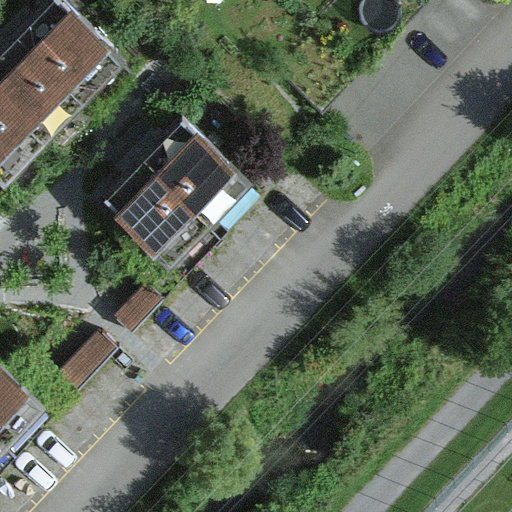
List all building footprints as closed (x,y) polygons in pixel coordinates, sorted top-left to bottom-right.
[(63,0),(42,0),(15,30),(80,92),(118,52),(63,0)] [(358,64),(419,0),(325,0),(308,18),(358,64)] [(15,30),(0,44),(0,91),(42,132),(80,92),(15,30)] [(0,91),(0,167),(5,171),(42,132),(0,91)] [(194,116),(152,159),(214,221),(257,178),(194,116)] [(152,159),(109,202),(172,264),(214,221),(152,159)] [(0,363),(0,439),(38,400),(0,363)]
